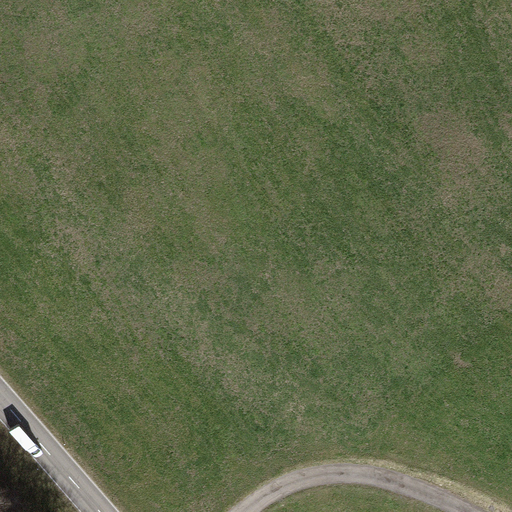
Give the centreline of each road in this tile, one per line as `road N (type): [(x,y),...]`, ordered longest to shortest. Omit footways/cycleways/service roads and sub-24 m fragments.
road 1 (track): [(245,511),(280,485),(335,472),(403,481),(471,511)]
road 2 (secondary): [(99,511),(0,397)]
